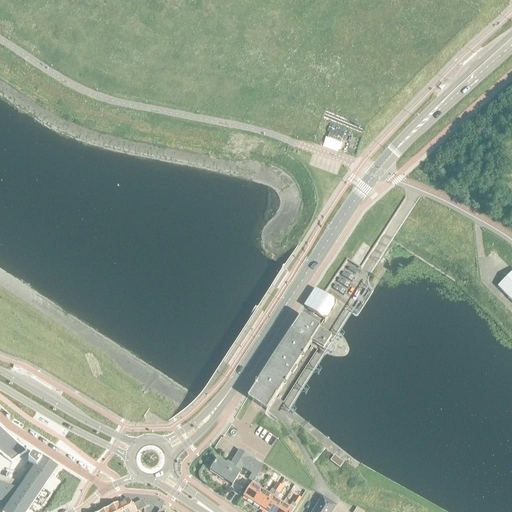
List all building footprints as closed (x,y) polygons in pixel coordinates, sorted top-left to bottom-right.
[(327,132),(329,133),(327,138),(340,144),(342,140),(344,141),(346,137),(343,136),(345,133),(345,131),(346,130),(330,123),(327,132)] [(511,272),(498,287),(511,301),(511,272)] [(328,316),(331,311),(331,312),(336,304),(324,296),(323,297),(322,296),(317,293),(305,310),(307,311),(306,312),(323,323),(324,323),(329,316),(328,316)] [(246,401),(265,412),(265,413),(311,342),(323,350),(330,338),(299,318),(246,401)] [(0,454),(2,456),(11,463),(26,452),(0,427),(0,454)] [(239,451),(230,464),(229,467),(239,474),(239,473),(242,468),(252,474),(258,464),(248,458),(248,457),(239,451)] [(343,463),(334,455),(330,460),(339,468),(343,463)] [(0,476),(0,500),(10,504),(5,511),(26,511),(47,482),(56,469),(42,459),(41,460),(32,456),(29,462),(34,467),(26,478),(22,484),(10,480),(12,478),(12,475),(8,473),(5,476),(6,478),(0,476)] [(240,473),(239,473),(239,474),(229,467),(230,464),(227,462),(226,464),(217,459),(210,471),(211,470),(232,484),(232,485),(240,473)] [(262,467),(258,464),(252,474),(256,477),(262,467)] [(252,484),(255,479),(256,477),(252,474),(247,482),(251,484),(252,484)] [(259,482),(255,479),(252,484),(251,484),(243,497),(253,503),(256,498),(257,499),(259,496),(260,497),(263,491),(256,487),(259,482)] [(268,495),(263,491),(260,497),(259,496),(257,499),(256,498),(253,503),(264,510),(279,486),(276,484),(272,491),(271,490),(268,495)] [(264,510),(266,511),(277,511),(279,509),(278,509),(281,503),(277,500),(284,489),(279,486),(264,510)] [(289,508),(281,503),(278,509),(279,509),(277,511),(291,511),(293,510),(300,499),(297,497),(293,504),(292,504),(289,508)] [(332,511),(337,506),(322,497),(312,511),(332,511)] [(128,499),(117,504),(121,511),(135,511),(132,506),(131,506),(128,499)] [(142,501),(132,506),(135,511),(136,511),(145,507),(142,501)]
